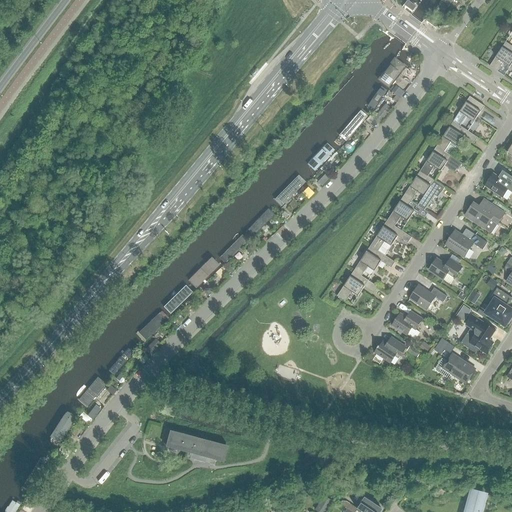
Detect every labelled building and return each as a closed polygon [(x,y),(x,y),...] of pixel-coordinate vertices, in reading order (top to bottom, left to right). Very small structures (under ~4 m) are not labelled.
[(406,0),(402,5),(406,7),(411,11),(415,6),(406,0)] [(443,0),(431,16),(437,20),(453,0),(443,0)] [(446,17),(446,18),(450,21),(455,14),(451,12),(450,11),(446,17)] [(511,46),(505,42),(489,66),(504,76),(511,63),(511,46)] [(395,58),(377,81),(388,89),(406,66),(395,58)] [(391,91),(400,98),(404,93),(395,85),(391,91)] [(381,87),(366,106),(372,111),(386,91),(381,87)] [(468,131),(484,106),(469,96),(453,121),(468,131)] [(362,108),(334,140),(341,146),(369,115),(362,108)] [(377,123),(371,117),(369,116),(365,120),(367,122),(373,127),(377,123)] [(436,146),(451,156),(464,137),(474,143),(477,138),(468,131),(453,121),(436,146)] [(331,146),(310,169),(315,174),(336,151),(331,146)] [(434,181),(447,162),(457,169),(461,163),(451,156),(436,146),(420,171),(434,181)] [(403,196),(418,206),(431,187),(441,193),(444,188),(434,181),(420,171),(403,196)] [(305,172),(273,204),(279,210),(311,177),(305,172)] [(511,192),(511,177),(510,175),(505,182),(493,173),(484,186),(502,198),(507,189),(511,192)] [(323,174),(316,181),(320,185),(327,178),(323,174)] [(308,188),(302,194),(307,198),(313,193),(308,188)] [(387,221),(401,231),(414,211),(424,218),(428,212),(418,206),(403,196),(387,221)] [(497,224),(504,213),(491,204),(486,211),(473,203),(464,216),(484,229),(491,220),(497,224)] [(271,208),(246,232),(251,237),(275,213),(271,208)] [(370,246),(385,256),(398,236),(407,243),(411,237),(401,231),(387,221),(370,246)] [(482,250),(487,243),(474,234),(469,241),(454,231),(445,244),(464,257),(473,244),(482,250)] [(242,233),(218,257),(225,263),(248,240),(242,233)] [(395,262),(385,256),(370,246),(353,271),(368,281),(381,261),(391,268),(395,262)] [(502,247),(498,253),(504,256),(507,251),(502,247)] [(454,279),(462,267),(449,259),(445,265),(436,259),(428,270),(443,280),(447,274),(454,279)] [(217,261),(190,286),(195,291),(222,267),(217,261)] [(224,267),(231,275),(235,271),(228,263),(224,267)] [(353,271),(337,296),(352,306),(364,286),(374,293),(378,287),(368,281),(353,271)] [(454,279),(447,274),(444,280),(450,284),(454,279)] [(493,290),(497,284),(490,279),(486,286),(493,290)] [(443,303),(447,297),(434,288),(430,294),(418,286),(410,298),(427,310),(435,297),(443,303)] [(188,288),(167,309),(173,314),(193,293),(188,288)] [(505,325),(511,313),(511,310),(507,307),(511,299),(511,298),(497,288),(491,297),(494,300),(486,313),(505,325)] [(460,292),(457,297),(462,301),(466,296),(460,292)] [(464,306),(456,316),(464,321),(471,311),(464,306)] [(162,309),(136,335),(144,343),(169,317),(162,309)] [(407,335),(407,334),(415,339),(420,333),(415,330),(422,319),(410,312),(406,318),(399,314),(392,325),(407,335)] [(495,330),(484,323),(472,315),(466,325),(471,329),(462,343),(477,353),(479,349),(486,354),(493,342),(489,340),(495,330)] [(398,359),(406,348),(391,338),(386,344),(382,342),(379,346),(378,346),(371,356),(372,357),(375,352),(390,363),(387,367),(388,367),(395,357),(398,359)] [(155,339),(150,344),(155,349),(160,344),(155,339)] [(442,339),(434,350),(441,354),(444,349),(450,353),(454,347),(442,339)] [(426,344),(422,349),(426,353),(431,347),(426,344)] [(410,345),(406,351),(416,358),(420,352),(410,345)] [(127,348),(107,370),(113,376),(133,353),(127,348)] [(452,354),(446,362),(441,359),(435,368),(436,371),(448,379),(451,374),(466,384),(475,369),(452,354)] [(115,379),(121,384),(126,379),(120,374),(115,379)] [(97,376),(77,400),(86,407),(105,384),(97,376)] [(95,405),(87,416),(92,420),(100,409),(95,405)] [(66,407),(45,438),(56,446),(78,415),(66,407)] [(83,412),(79,417),(82,420),(88,425),(92,420),(87,416),(86,415),(85,414),(83,412)] [(227,446),(224,445),(165,429),(160,446),(223,462),(227,446)] [(65,461),(71,451),(62,445),(55,455),(65,461)] [(37,460),(17,491),(25,496),(44,465),(37,460)] [(34,505),(37,500),(31,495),(28,501),(34,505)] [(482,504),(483,499),(469,495),(467,505),(469,505),(467,511),(465,511),(464,511),(483,511),(486,504),(486,505),(482,504)] [(323,511),(331,501),(324,496),(315,510),(318,511),(323,511)] [(346,508),(346,509),(350,511),(378,511),(381,509),(363,497),(356,508),(345,501),(341,501),(339,503),(346,508)]
